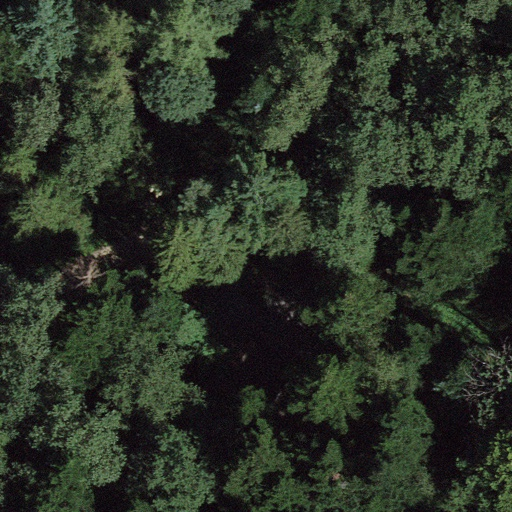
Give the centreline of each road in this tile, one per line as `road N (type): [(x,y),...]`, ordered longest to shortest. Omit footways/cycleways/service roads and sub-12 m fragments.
road 1 (track): [(0,316),(511,70)]
road 2 (track): [(270,185),(341,266),(511,393)]
